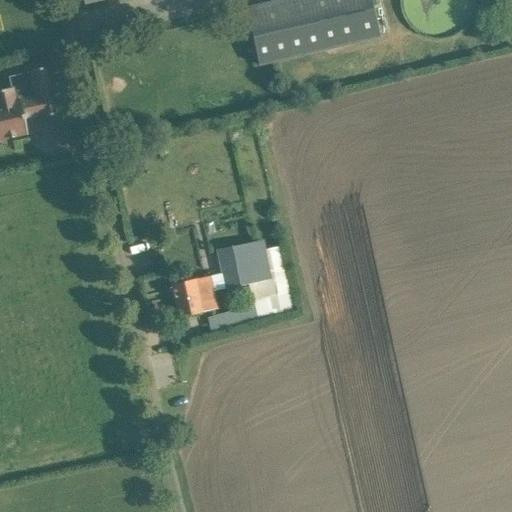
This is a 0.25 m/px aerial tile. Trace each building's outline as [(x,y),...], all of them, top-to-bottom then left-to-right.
[(284,0),(246,9),(258,65),(382,37),(374,0),(284,0)] [(400,0),(401,1),(401,7),(403,14),(405,20),(408,23),(411,27),(414,30),(418,33),(424,36),(429,38),(434,39),(439,39),(443,38),(448,38),(459,33),(464,29),(469,24),(471,21),(473,18),(475,13),(475,10),(476,4),(476,0),(400,0)] [(0,140),(27,134),(24,119),(39,115),(40,117),(62,112),(51,66),(29,71),(35,97),(19,100),(19,98),(15,99),(12,87),(0,90),(0,140)] [(287,291),(277,246),(266,249),(276,294),(287,291)] [(221,258),(227,287),(266,279),(260,250),(221,258)] [(194,280),(191,281),(172,285),(178,316),(200,311),(196,293),(209,290),(206,279),(194,281),(194,280)] [(210,319),(214,334),(297,310),(293,295),(210,319)]
